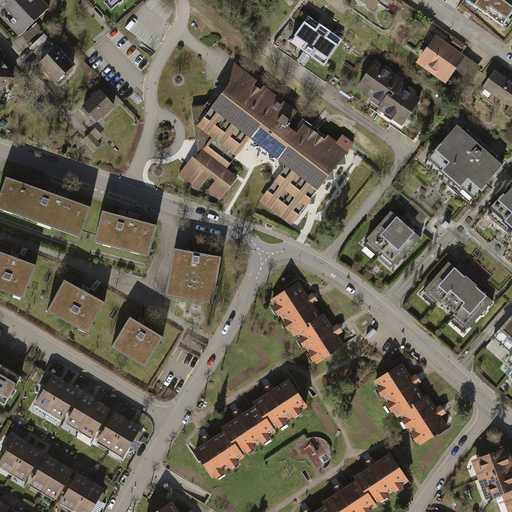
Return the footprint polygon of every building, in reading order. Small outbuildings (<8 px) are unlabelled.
[(48,7),(41,0),(0,0),(0,14),(19,34),(48,7)] [(128,0),(107,0),(117,10),(128,0)] [(380,0),(354,0),(373,12),(380,0)] [(511,23),(511,0),(471,0),(468,5),(507,31),(511,23)] [(343,40),(309,17),(293,41),(327,64),(343,40)] [(79,65),(46,34),(33,47),(45,58),(39,65),(60,85),(79,65)] [(465,55),(434,35),(416,62),(447,82),(465,55)] [(423,93),(377,61),(357,89),(403,122),(423,93)] [(296,111),(235,63),(230,84),(215,104),(190,106),(197,155),(179,176),(197,190),(208,175),(214,180),(206,191),(218,200),(236,177),(225,168),(249,137),(266,150),(285,125),(296,111)] [(0,90),(12,78),(0,65),(0,90)] [(511,83),(495,72),(482,91),(511,111),(511,83)] [(115,107),(101,92),(83,108),(97,124),(115,107)] [(285,125),(266,150),(286,166),(260,200),(290,223),(346,151),(303,118),(293,131),(285,125)] [(501,163),(455,126),(426,162),(472,199),(501,163)] [(105,140),(96,130),(85,140),(95,150),(105,140)] [(90,206),(8,177),(0,198),(0,209),(79,237),(90,206)] [(511,188),(489,213),(511,233),(511,188)] [(156,225),(103,212),(95,241),(148,254),(156,225)] [(422,239),(392,212),(366,240),(396,267),(422,239)] [(220,257),(175,249),(168,294),(213,302),(220,257)] [(36,265),(0,252),(0,288),(24,297),(36,265)] [(492,302),(451,264),(424,293),(465,331),(492,302)] [(105,302),(63,280),(47,310),(89,332),(105,302)] [(296,282),(269,300),(291,334),(318,317),(296,282)] [(511,313),(490,339),(511,355),(511,356),(507,363),(511,368),(511,313)] [(322,315),(294,332),(314,363),(342,345),(322,315)] [(163,337),(130,317),(113,345),(146,365),(163,337)] [(20,376),(0,364),(0,401),(4,404),(20,376)] [(399,364),(372,381),(394,416),(421,398),(399,364)] [(66,385),(53,377),(37,404),(49,412),(66,385)] [(308,410),(289,382),(254,404),(256,407),(273,433),(278,430),(279,432),(288,427),(286,424),(293,419),(295,422),(303,417),(301,414),(308,410)] [(78,392),(66,385),(49,412),(62,419),(66,412),(74,398),(78,392)] [(97,403),(84,395),(80,402),(72,415),(68,423),(81,430),(97,403)] [(425,396),(398,414),(417,444),(445,426),(425,396)] [(66,412),(72,415),(80,402),(74,398),(66,412)] [(108,410),(97,403),(81,430),(93,437),(97,430),(105,416),(108,410)] [(273,433),(256,407),(221,430),(223,434),(238,457),(241,455),(244,453),(248,458),(257,452),(255,449),(261,445),(263,448),(272,442),(270,439),(275,436),(273,433)] [(128,421),(115,414),(111,420),(103,434),(99,441),(112,448),(128,421)] [(97,430),(103,434),(111,420),(105,416),(97,430)] [(140,428),(128,421),(112,448),(124,455),(140,428)] [(238,457),(223,434),(193,454),(212,482),(215,479),(217,482),(225,476),(224,474),(229,470),(231,473),(240,467),(238,464),(245,460),(241,455),(238,457)] [(28,446),(15,438),(0,462),(0,466),(12,474),(28,446)] [(42,454),(28,446),(12,474),(25,482),(29,474),(38,461),(42,454)] [(511,454),(509,446),(472,458),(485,498),(505,491),(511,511),(511,454)] [(399,458),(391,448),(353,471),(357,475),(376,500),(409,477),(399,458)] [(61,465),(48,458),(44,464),(35,478),(31,485),(44,493),(61,465)] [(29,474),(35,478),(44,464),(38,461),(29,474)] [(72,472),(61,465),(44,493),(56,500),(60,493),(68,479),(72,472)] [(376,500),(357,475),(323,497),(325,500),(334,511),(363,511),(378,503),(376,500)] [(90,483),(78,476),(74,482),(66,496),(62,503),(74,510),(90,483)] [(60,493),(66,496),(74,482),(68,479),(60,493)] [(88,511),(102,490),(90,483),(74,510),(76,511),(88,511)] [(334,511),(325,500),(306,511),(334,511)] [(175,511),(169,502),(153,511),(175,511)] [(6,511),(9,509),(0,503),(0,511),(6,511)]
